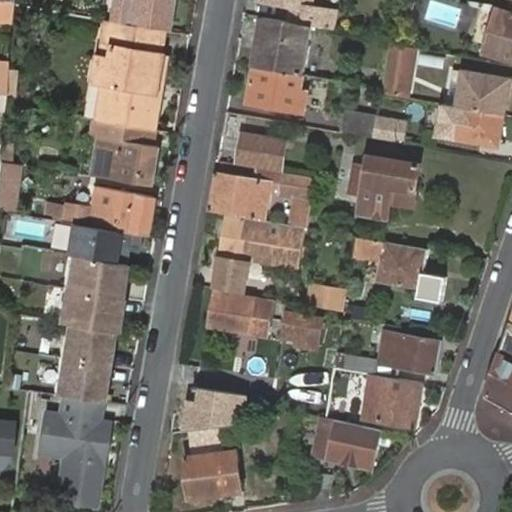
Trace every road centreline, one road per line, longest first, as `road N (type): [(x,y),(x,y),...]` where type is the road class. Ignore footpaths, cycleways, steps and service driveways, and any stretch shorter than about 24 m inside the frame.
road 1 (residential): [(138,511),(224,0)]
road 2 (residential): [(450,452),(511,280)]
